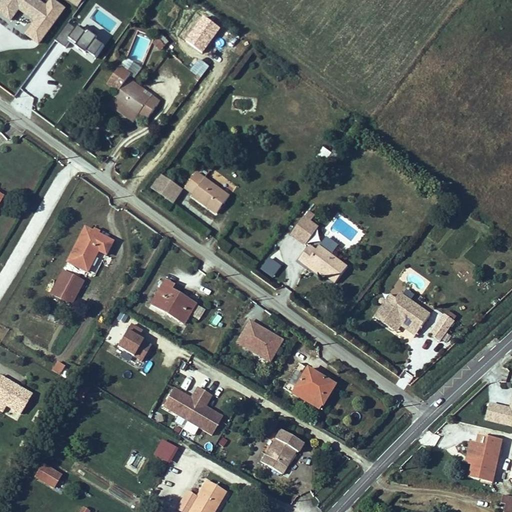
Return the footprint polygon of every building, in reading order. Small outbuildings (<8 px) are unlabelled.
[(27,31),(0,12),(0,33),(17,45),(27,31)] [(93,62),(104,46),(69,21),(55,41),(65,48),(68,44),(93,62)] [(190,52),(199,59),(190,70),(200,78),(218,55),(199,40),(190,52)] [(128,80),(108,106),(134,123),(138,116),(147,122),(161,100),(153,94),(151,97),(128,80)] [(323,147),(317,157),(326,163),(332,153),(323,147)] [(197,172),(186,188),(193,194),(192,196),(216,214),(230,196),(197,172)] [(160,174),(149,188),(172,205),(183,190),(160,174)] [(313,218),(307,213),(302,220),(289,237),(304,248),(316,230),(308,224),(313,218)] [(59,255),(66,259),(85,226),(78,222),(59,255)] [(85,226),(66,259),(77,266),(89,246),(96,250),(104,237),(85,226)] [(346,268),(318,248),(315,252),(308,248),(298,263),(319,278),(321,275),(334,285),(346,268)] [(268,257),(260,270),(273,278),(281,266),(268,257)] [(41,284),(60,296),(72,275),(53,263),(41,284)] [(154,280),(141,303),(172,322),(184,303),(159,287),(161,284),(154,280)] [(433,318),(403,297),(399,302),(394,298),(378,320),(399,335),(404,328),(418,339),(420,336),(433,318)] [(245,321),(234,347),(273,363),(283,338),(245,321)] [(454,326),(447,321),(432,341),(439,347),(454,326)] [(138,338),(142,330),(129,323),(114,354),(129,361),(130,358),(141,363),(151,344),(138,338)] [(61,375),(64,365),(54,362),(51,372),(61,375)] [(286,362),(273,382),(281,386),(293,366),(286,362)] [(296,368),(284,388),(310,405),(322,384),(296,368)] [(41,401),(28,393),(9,382),(5,388),(0,384),(0,399),(16,409),(31,418),(41,401)] [(183,399),(165,389),(155,407),(179,421),(196,391),(189,387),(183,399)] [(179,421),(204,435),(214,417),(197,407),(203,395),(196,391),(179,421)] [(484,422),(511,427),(511,397),(510,408),(488,403),(484,422)] [(0,399),(0,408),(12,416),(16,409),(0,399)] [(355,416),(356,424),(365,423),(364,415),(355,416)] [(273,470),(277,463),(272,460),(280,446),(286,449),(288,450),(293,440),(270,428),(252,459),(273,470)] [(464,461),(461,459),(458,471),(481,476),(486,457),(481,456),(483,449),(479,448),(481,440),(489,442),(491,433),(468,428),(466,438),(463,437),(459,452),(466,454),(464,461)] [(451,457),(461,459),(464,461),(466,454),(459,452),(463,437),(457,435),(451,457)] [(160,440),(152,456),(169,464),(177,448),(160,440)] [(481,456),(486,457),(489,442),(481,440),(479,448),(483,449),(481,456)] [(272,460),(277,463),(286,449),(280,446),(272,460)] [(138,470),(142,455),(133,453),(129,468),(138,470)] [(49,475),(31,466),(24,478),(43,488),(49,475)] [(179,511),(204,511),(217,488),(198,479),(179,511)] [(511,511),(511,492),(501,490),(493,488),(491,497),(497,498),(494,511),(511,511)] [(171,511),(152,502),(146,511),(171,511)]
